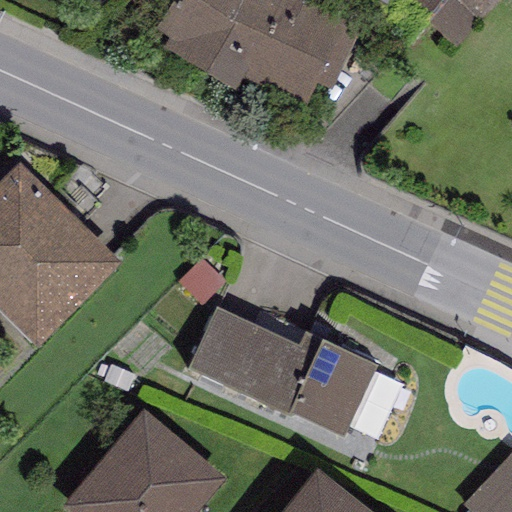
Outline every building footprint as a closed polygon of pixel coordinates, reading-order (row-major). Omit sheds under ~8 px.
[(343,31),(345,25),(292,0),(176,0),(147,44),(297,126),(317,89),(329,95),(356,36),(343,31)] [(511,0),(403,0),(455,49),(498,0),(511,0)] [(17,170),(0,187),(0,313),(36,349),(117,266),(17,170)] [(298,352),(215,315),(187,375),(290,421),(292,418),(342,440),(375,368),(305,337),(298,352)] [(202,511),(225,484),(140,416),(63,511),(202,511)] [(511,511),(511,458),(465,509),(468,511),(511,511)] [(357,511),(316,480),(290,511),(357,511)]
